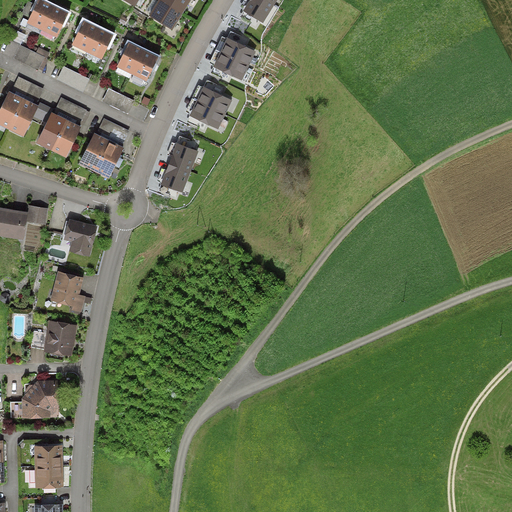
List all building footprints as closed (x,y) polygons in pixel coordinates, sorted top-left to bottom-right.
[(28,23),(41,30),(54,6),(42,0),(38,0),(36,5),(31,15),(28,20),(27,23),(28,23)] [(150,13),(158,1),(155,0),(152,0),(146,10),(150,13)] [(172,30),(182,14),(158,0),(158,1),(150,13),(149,16),(172,30)] [(158,0),(182,14),(191,0),(158,0)] [(243,9),(243,11),(249,0),(244,0),(240,7),(243,9)] [(263,23),(275,5),(266,0),(249,0),(243,11),(263,23)] [(36,5),(28,1),(23,11),(31,15),(36,5)] [(54,6),(41,30),(55,37),(57,37),(69,13),(54,6)] [(27,23),(28,20),(23,18),(20,25),(25,27),(27,23)] [(73,46),(87,52),(99,28),(84,20),(72,45),(73,46)] [(41,30),(28,23),(26,27),(40,34),(41,30)] [(99,28),(87,52),(100,59),(101,59),(113,35),(99,28)] [(41,30),(40,34),(54,40),(55,37),(41,30)] [(26,35),(18,31),(12,41),(20,45),(21,45),(26,35)] [(220,52),(228,38),(225,38),(222,37),(216,50),(220,52)] [(228,38),(220,52),(249,66),(256,51),(228,38)] [(118,67),(131,74),(143,50),(129,42),(117,67),(118,67)] [(21,45),(20,45),(14,58),(26,64),(32,51),(21,45)] [(71,50),(85,56),(87,52),(73,46),(71,50)] [(39,47),(36,53),(44,57),(44,58),(47,59),(50,53),(39,47)] [(143,50),(131,74),(134,75),(144,80),(146,81),(158,57),(143,50)] [(212,64),(213,66),(220,52),(216,50),(209,63),(212,64)] [(36,53),(32,51),(26,64),(38,70),(39,69),(44,58),(44,57),(36,53)] [(100,59),(87,52),(85,56),(98,63),(100,59)] [(242,80),(249,66),(220,52),(213,66),(242,80)] [(48,60),(47,59),(44,58),(39,69),(43,71),(48,60)] [(77,73),(64,66),(57,79),(70,86),(77,73)] [(131,74),(118,67),(116,72),(129,78),(131,74)] [(90,79),(77,73),(70,86),(83,92),(90,79)] [(144,80),(134,75),(131,80),(142,85),(144,80)] [(19,76),(11,92),(24,99),(32,83),(19,76)] [(44,89),(32,83),(24,99),(37,105),(44,89)] [(192,99),(197,101),(204,86),(202,87),(199,85),(192,99)] [(204,86),(197,101),(225,115),(232,100),(204,86)] [(121,94),(109,88),(102,101),(115,107),(121,94)] [(0,111),(0,125),(9,130),(24,99),(11,92),(9,92),(0,111)] [(134,100),(121,94),(115,107),(128,114),(134,100)] [(74,103),(61,97),(54,113),(66,119),(74,103)] [(150,99),(144,97),(141,103),(148,106),(150,99)] [(37,105),(24,99),(9,130),(24,137),(32,120),(39,106),(37,105)] [(190,116),(197,101),(192,99),(186,112),(189,114),(190,116)] [(218,130),(225,115),(197,101),(190,116),(218,130)] [(53,108),(40,102),(39,106),(32,120),(45,126),(51,112),(53,108)] [(87,110),(74,103),(66,119),(79,125),(87,110)] [(36,143),(51,150),(66,119),(54,113),(51,112),(45,126),(43,129),(36,143)] [(104,118),(96,134),(109,140),(117,124),(104,118)] [(79,125),(66,119),(51,150),(66,158),(81,126),(79,125)] [(130,131),(117,124),(109,140),(122,146),(130,131)] [(79,164),(94,171),(109,140),(96,134),(94,133),(79,164)] [(122,146),(109,140),(94,171),(109,178),(124,148),(122,146)] [(167,155),(171,157),(177,143),(175,143),(172,142),(167,155)] [(171,157),(169,164),(191,172),(199,152),(177,143),(171,157)] [(183,193),(191,172),(169,164),(166,170),(161,184),(183,193)] [(166,170),(162,168),(157,181),(160,182),(161,184),(166,170)] [(46,225),(48,208),(28,205),(27,212),(28,212),(26,222),(46,225)] [(27,212),(0,207),(0,236),(24,240),(26,222),(28,212),(27,212)] [(98,226),(69,219),(64,240),(72,242),(69,252),(90,257),(98,226)] [(58,271),(50,301),(70,306),(69,312),(81,315),(84,302),(85,297),(86,296),(79,294),(84,278),(58,271)] [(44,349),(43,352),(72,356),(77,325),(49,320),(47,333),(44,349)] [(44,349),(47,333),(34,330),(31,347),(44,349)] [(58,380),(37,381),(34,384),(24,384),(25,394),(22,398),(22,402),(22,419),(59,417),(58,380)] [(22,419),(22,402),(10,402),(11,419),(22,419)] [(34,446),(35,467),(63,466),(63,445),(34,446)] [(64,487),(63,466),(35,467),(35,470),(35,482),(35,488),(64,487)]
